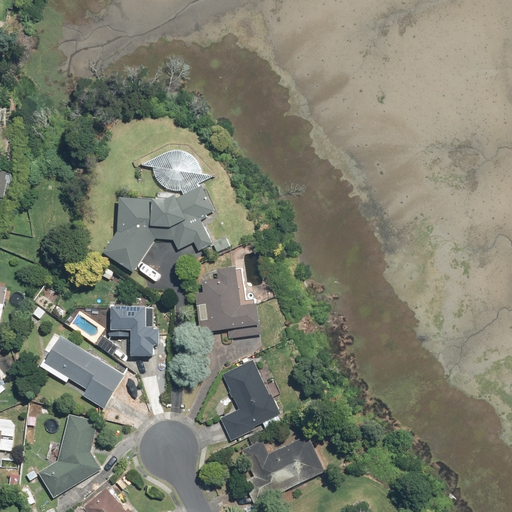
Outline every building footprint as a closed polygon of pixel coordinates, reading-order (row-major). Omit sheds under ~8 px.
[(143,169),(155,172),(155,174),(156,177),(156,178),(157,180),(158,181),(159,183),(158,200),(123,198),(121,234),(107,254),(135,273),(157,241),(176,242),(181,251),(195,244),(201,254),(215,246),(219,254),(232,247),(228,237),(216,244),(202,219),(218,210),(204,185),(216,178),(216,175),(203,174),(203,170),(201,166),(200,163),(198,161),(196,158),(193,156),(190,154),(187,152),(184,151),(181,151),(177,150),(174,150),(170,151),(167,152),(148,163),(143,169)] [(0,226),(3,227),(12,173),(0,170),(0,226)] [(206,292),(198,293),(203,334),(230,331),(231,340),(265,336),(261,303),(245,305),(241,269),(220,271),(221,279),(205,281),(206,292)] [(0,328),(1,329),(8,285),(0,284),(0,328)] [(151,309),(114,306),(112,337),(128,338),(128,333),(135,333),(134,357),(156,358),(157,347),(163,348),(165,331),(149,330),(151,309)] [(129,378),(58,331),(42,356),(48,360),(43,368),(108,410),(129,378)] [(103,334),(97,344),(117,357),(123,348),(103,334)] [(242,409),(223,418),(234,441),(239,439),(240,442),(250,438),(248,435),(267,426),(266,423),(283,415),(256,361),(226,375),(242,409)] [(99,421),(72,415),(61,461),(41,473),(57,498),(102,470),(93,454),(99,421)] [(39,416),(27,416),(26,427),(38,428),(39,416)] [(0,473),(2,451),(15,452),(18,420),(1,419),(0,431),(0,430),(0,473)] [(257,473),(244,480),(258,506),(330,469),(312,434),(274,453),(263,433),(252,439),(256,446),(246,451),(257,473)] [(128,511),(109,488),(86,508),(89,511),(133,511),(131,509),(128,511)]
